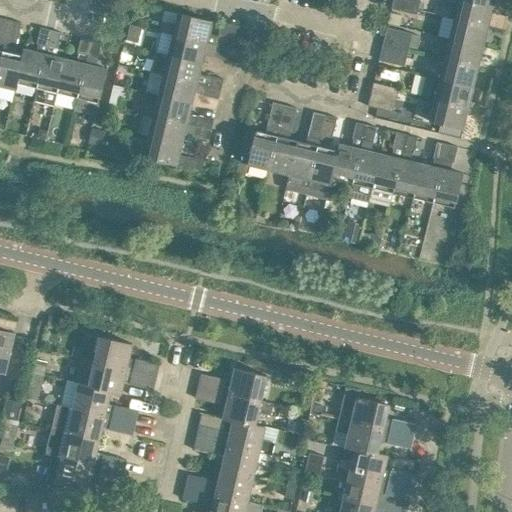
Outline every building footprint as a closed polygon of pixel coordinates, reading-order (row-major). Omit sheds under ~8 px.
[(417,15),(420,4),(405,0),(393,0),(391,8),(417,15)] [(488,27),(493,6),(466,0),(458,0),(456,9),(444,6),(442,16),(454,19),(488,27)] [(391,12),(388,23),(399,26),(402,15),(391,12)] [(242,51),(245,39),(219,33),(219,36),(209,33),(212,21),(178,13),(175,24),(163,22),(161,31),(173,34),(242,51)] [(0,44),(4,45),(10,19),(0,17),(0,44)] [(0,62),(0,98),(11,101),(14,90),(22,55),(14,53),(22,22),(10,19),(4,45),(3,51),(0,62)] [(483,47),(488,27),(454,19),(449,39),(483,47)] [(130,24),(127,40),(138,42),(142,27),(130,24)] [(47,46),(51,29),(41,27),(37,43),(47,46)] [(408,51),(409,47),(412,33),(387,27),(383,45),(408,51)] [(57,48),(61,32),(51,29),(47,46),(45,53),(37,87),(34,101),(54,105),(57,92),(65,58),(54,56),(56,48),(57,48)] [(239,63),(242,51),(173,34),(168,54),(202,62),(205,51),(211,52),(210,56),(239,63)] [(87,56),(91,39),(81,37),(77,53),(87,56)] [(98,58),(102,42),(91,39),(87,56),(85,63),(78,97),(75,108),(96,114),(107,69),(95,65),(96,58),(98,58)] [(478,67),(483,47),(449,39),(444,59),(478,67)] [(404,66),(408,51),(383,45),(380,56),(379,59),(404,66)] [(22,55),(14,90),(16,90),(18,83),(37,87),(45,53),(24,48),(22,55)] [(207,76),(199,74),(202,62),(168,54),(156,51),(151,71),(163,74),(197,83),(205,85),(221,89),(224,78),(208,74),(207,76)] [(78,97),(85,63),(65,58),(57,92),(78,97)] [(478,67),(444,59),(439,78),(439,79),(473,87),(478,67)] [(197,83),(163,74),(158,95),(192,103),(197,83)] [(434,99),(468,108),(473,87),(439,79),(439,78),(427,75),(422,96),(434,99)] [(396,101),(396,100),(399,88),(374,82),(371,94),(396,100),(396,101)] [(205,85),(202,95),(219,99),(221,89),(205,85)] [(396,101),(396,100),(371,94),(368,106),(393,112),(396,101)] [(189,114),(192,103),(158,95),(156,104),(143,102),(141,112),(153,115),(211,129),(214,119),(197,115),(197,116),(189,114)] [(463,129),(468,108),(434,99),(429,120),(463,129)] [(269,169),(284,104),(273,102),(267,127),(270,128),(268,133),(256,130),(248,164),(269,169)] [(291,133),(297,108),(284,104),(269,169),(289,174),(297,140),(286,138),(287,132),(291,133)] [(319,140),(325,114),(313,111),(307,137),(311,138),(309,143),(297,140),(289,174),(286,189),(306,194),(319,140)] [(331,143),(337,117),(325,114),(319,140),(328,142),(331,143)] [(209,140),(211,129),(153,115),(148,135),(182,144),(185,132),(193,133),(192,136),(209,140)] [(366,124),(363,124),(356,122),(352,138),(354,139),(352,146),(339,143),(338,150),(339,150),(332,177),(352,182),(366,124)] [(352,182),(349,196),(369,201),(372,187),(380,153),(370,151),(371,143),(373,143),(377,127),(366,124),(352,182)] [(46,139),(48,131),(39,128),(36,137),(46,139)] [(93,129),(90,141),(102,144),(105,132),(93,129)] [(393,192),(407,134),(397,132),(392,148),(394,148),(392,156),(380,153),(372,187),(393,192)] [(413,153),(417,137),(407,134),(393,192),(413,197),(421,163),(410,160),(412,153),(413,153)] [(180,155),(182,144),(148,135),(143,156),(202,170),(204,160),(188,156),(187,157),(180,155)] [(319,140),(306,194),(327,198),(332,177),(339,150),(338,150),(327,147),(328,142),(319,140)] [(447,144),(437,141),(433,158),(443,160),(447,144)] [(454,163),(458,146),(447,144),(443,160),(442,168),(434,202),(454,207),(463,173),(450,170),(452,162),(454,163)] [(442,168),(421,163),(413,197),(434,202),(442,168)] [(382,235),(371,232),(369,241),(380,244),(382,235)] [(61,317),(59,317),(49,315),(46,328),(57,331),(61,317)] [(0,372),(4,374),(9,353),(14,333),(0,330),(0,372)] [(80,358),(79,359),(156,377),(159,363),(136,358),(135,360),(128,358),(132,343),(107,337),(101,336),(98,351),(84,348),(82,358),(80,358)] [(33,372),(44,375),(47,361),(36,359),(33,372)] [(79,359),(74,382),(90,385),(89,386),(111,391),(110,392),(120,394),(124,379),(130,380),(130,382),(153,388),(156,377),(79,359)] [(261,400),(262,394),(267,375),(236,367),(232,382),(225,381),(225,379),(202,373),(199,386),(261,400)] [(32,377),(30,388),(41,390),(43,379),(32,377)] [(90,385),(74,382),(66,380),(60,405),(56,404),(56,405),(135,423),(138,410),(114,405),(114,406),(107,405),(110,392),(111,391),(89,386),(90,385)] [(389,403),(358,396),(360,388),(346,385),(338,419),(413,437),(416,424),(393,418),(392,420),(385,419),(389,403)] [(273,403),(261,400),(199,386),(196,398),(220,403),(220,401),(227,403),(223,418),(233,421),(233,420),(255,425),(255,424),(258,412),(271,415),(273,403)] [(9,393),(3,416),(16,419),(21,396),(9,393)] [(132,435),(135,423),(56,405),(51,429),(67,433),(99,440),(102,425),(109,427),(109,429),(132,435)] [(410,448),(413,437),(338,419),(336,431),(349,434),(346,448),(354,450),(355,448),(377,453),(377,452),(381,439),(387,441),(387,443),(410,448)] [(233,420),(233,421),(230,434),(223,432),(224,430),(200,425),(197,437),(259,451),(271,455),(274,442),(262,439),(265,426),(255,424),(255,425),(233,420)] [(302,422),(293,420),(290,429),(300,432),(302,422)] [(99,440),(67,433),(51,429),(45,453),(52,455),(124,471),(126,459),(103,454),(103,456),(96,454),(99,440)] [(2,434),(0,443),(14,446),(16,436),(2,434)] [(197,437),(194,449),(225,456),(222,469),(253,476),(259,451),(197,437)] [(387,454),(377,452),(377,453),(355,448),(354,450),(352,461),(340,458),(337,470),(349,473),(411,487),(414,475),(391,469),(390,471),(383,470),(387,454)] [(307,463),(321,466),(324,456),(309,452),(307,463)] [(121,484),(124,471),(52,455),(51,460),(46,480),(87,490),(91,475),(98,476),(97,478),(121,484)] [(319,477),(321,466),(307,463),(304,473),(319,477)] [(189,474),(186,486),(247,500),(253,476),(222,469),(218,483),(212,481),(212,479),(189,474)] [(408,499),(411,487),(349,473),(344,494),(338,492),(338,496),(375,504),(379,490),(385,492),(385,494),(408,499)] [(289,476),(287,484),(296,486),(298,478),(289,476)] [(287,484),(284,496),(293,498),(296,486),(287,484)] [(260,511),(263,504),(247,500),(186,486),(183,498),(206,504),(207,502),(214,504),(211,511),(244,511),(245,511),(244,511),(260,511)] [(314,493),(304,490),(302,501),(311,503),(314,493)] [(373,511),(375,504),(338,496),(337,499),(342,500),(339,511),(373,511)]
